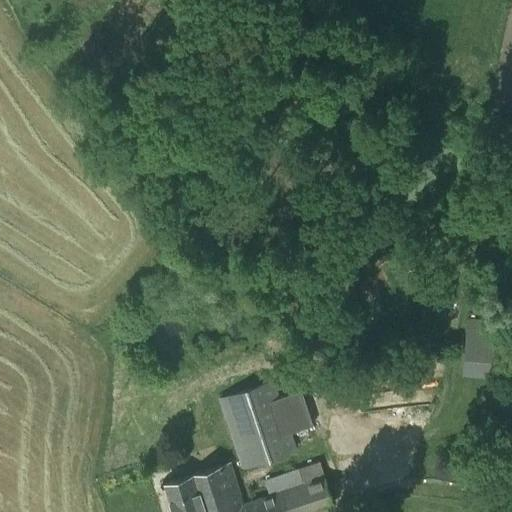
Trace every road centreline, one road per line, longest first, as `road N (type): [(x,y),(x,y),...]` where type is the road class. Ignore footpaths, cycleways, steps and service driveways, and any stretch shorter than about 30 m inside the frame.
road 1 (track): [(334,330),(376,51),(265,0)]
road 2 (track): [(376,51),(511,115)]
